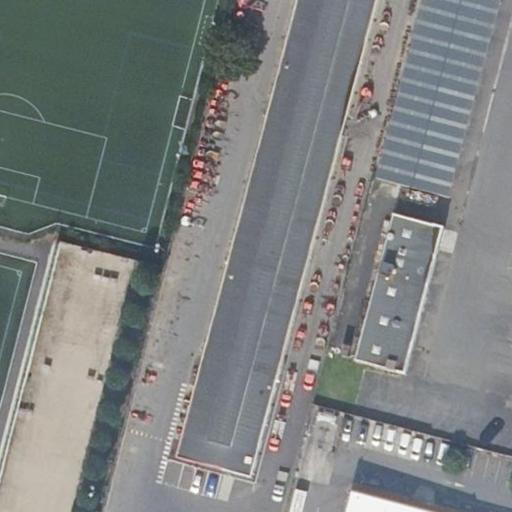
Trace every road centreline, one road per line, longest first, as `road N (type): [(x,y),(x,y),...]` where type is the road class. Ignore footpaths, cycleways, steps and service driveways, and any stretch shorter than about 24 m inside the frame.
road 1 (unknown): [(138,509),(281,0)]
road 2 (unknown): [(398,0),(263,511)]
